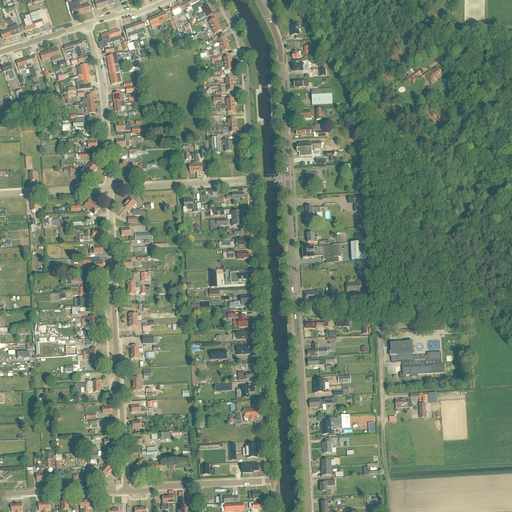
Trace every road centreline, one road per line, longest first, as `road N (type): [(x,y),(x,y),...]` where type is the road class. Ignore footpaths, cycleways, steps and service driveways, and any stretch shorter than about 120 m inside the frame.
road 1 (residential): [(125,492),(109,188)]
road 2 (unclassified): [(271,481),(251,180)]
road 3 (unclassified): [(511,313),(296,313)]
road 4 (secondary): [(307,511),(296,313)]
road 5 (unclassified): [(251,180),(243,52),(218,0)]
road 6 (secondary): [(287,178),(280,53),(260,5)]
road 7 (residential): [(109,188),(103,97),(87,24)]
road 8 (unclassified): [(271,481),(125,492)]
road 9 (residential): [(109,188),(251,180)]
road 10 (secondary): [(296,313),(287,178)]
road 11 (unclassified): [(125,492),(0,493)]
road 12 (track): [(402,0),(470,102)]
